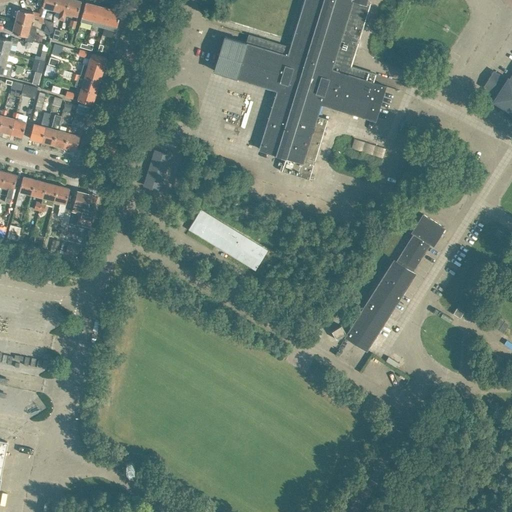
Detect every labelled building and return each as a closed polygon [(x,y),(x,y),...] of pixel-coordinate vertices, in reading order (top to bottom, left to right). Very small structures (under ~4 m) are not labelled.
[(54,9),(56,0),(37,0),(37,4),(42,5),(39,13),(41,13),(41,16),(43,17),(46,7),(54,9)] [(64,19),(65,12),(68,0),(56,0),(54,9),(60,11),(58,18),(64,19)] [(78,16),(79,11),(81,1),(78,0),(68,0),(65,12),(78,16)] [(291,47),(288,56),(225,36),(214,70),(278,90),(260,149),(285,157),(281,170),(309,179),(328,118),(317,115),(321,103),(375,120),(386,86),(348,74),(370,2),(366,1),(366,0),(305,0),(292,43),(289,42),(287,46),(291,47)] [(92,25),(98,5),(86,2),(83,12),(82,17),(80,22),(92,25)] [(104,28),(109,8),(98,5),(92,25),(104,28)] [(121,11),(109,8),(104,28),(115,31),(117,26),(121,11)] [(29,25),(31,16),(38,18),(38,21),(45,23),(43,19),(43,17),(41,16),(41,13),(39,13),(33,11),(32,12),(19,9),(15,21),(29,25)] [(53,22),(43,19),(45,23),(51,32),(53,30),(53,22)] [(35,27),(29,25),(15,21),(13,32),(26,36),(25,40),(31,42),(35,27)] [(58,41),(61,30),(55,29),(52,39),(58,41)] [(16,51),(18,39),(11,37),(11,40),(0,36),(0,49),(9,52),(10,49),(16,51)] [(54,43),(51,56),(60,58),(63,45),(54,43)] [(107,52),(108,46),(99,43),(98,50),(107,52)] [(6,61),(8,53),(14,55),(16,51),(10,49),(9,52),(0,49),(0,61),(6,63),(7,61),(6,61)] [(103,70),(107,58),(92,53),(88,65),(103,70)] [(50,57),(49,63),(57,66),(59,59),(50,57)] [(0,74),(3,75),(4,69),(5,65),(11,66),(12,63),(7,61),(6,63),(0,61),(0,74)] [(99,81),(103,70),(88,65),(83,64),(79,75),(85,77),(99,81)] [(13,65),(11,70),(23,74),(24,68),(13,65)] [(54,79),(57,68),(48,65),(47,65),(43,77),(54,80),(54,79)] [(511,74),(509,79),(508,78),(506,80),(493,71),(483,87),(497,95),(493,101),(511,112),(511,74)] [(96,93),(99,81),(85,77),(79,75),(71,73),(70,78),(76,80),(74,86),(81,88),(96,93)] [(21,90),(23,84),(12,81),(11,85),(10,87),(21,90)] [(37,88),(23,84),(21,90),(20,94),(34,98),(37,88)] [(92,104),(96,93),(81,88),(78,100),(92,104)] [(46,94),(39,92),(34,108),(41,110),(46,94)] [(62,98),(55,96),(52,104),(60,107),(62,98)] [(66,102),(64,110),(70,112),(72,104),(66,102)] [(88,116),(91,107),(78,103),(76,112),(88,116)] [(0,130),(10,133),(14,117),(12,117),(5,115),(6,110),(2,109),(2,110),(1,114),(3,114),(0,123),(0,130)] [(23,136),(26,121),(16,119),(18,113),(14,112),(12,117),(14,117),(10,133),(23,136)] [(76,112),(74,119),(86,122),(88,116),(76,112)] [(52,144),(56,128),(59,129),(60,124),(59,124),(61,116),(55,114),(51,127),(48,126),(45,126),(41,141),(52,144)] [(41,141),(45,126),(48,126),(49,121),(45,120),(42,119),(41,125),(40,125),(34,123),(32,128),(30,138),(41,141)] [(64,147),(68,131),(71,132),(72,127),(68,126),(66,131),(59,129),(56,128),(52,144),(64,147)] [(82,137),(84,130),(72,127),(71,132),(68,131),(64,147),(76,150),(80,137),(82,137)] [(386,148),(354,138),(351,148),(383,158),(386,148)] [(160,190),(170,155),(155,150),(144,185),(160,190)] [(5,202),(10,203),(18,174),(5,171),(1,187),(0,190),(0,192),(7,194),(5,202)] [(31,194),(35,179),(23,176),(21,186),(19,191),(16,204),(20,205),(22,198),(23,198),(24,192),(31,194)] [(42,197),(46,182),(35,179),(31,194),(42,197)] [(53,201),(58,185),(46,182),(42,197),(40,203),(38,210),(44,212),(46,205),(52,206),(54,201),(53,201)] [(62,217),(68,198),(70,188),(58,185),(53,201),(54,201),(60,202),(58,209),(59,209),(57,216),(62,217)] [(90,226),(95,206),(98,195),(90,193),(89,192),(86,191),(85,192),(78,190),(72,211),(77,212),(79,216),(78,223),(90,226)] [(267,250),(201,210),(189,229),(255,269),(267,250)] [(394,260),(346,336),(367,349),(415,273),(412,271),(430,242),(433,244),(444,227),(423,214),(412,231),(415,233),(397,261),(394,260)] [(17,240),(20,227),(10,225),(7,237),(17,240)] [(36,234),(34,242),(33,245),(41,247),(42,244),(44,237),(36,234)] [(53,240),(51,249),(57,251),(60,242),(53,240)] [(67,245),(65,253),(77,256),(79,245),(74,244),(73,246),(67,245)] [(285,299),(280,307),(315,328),(319,320),(285,300),(319,321),(285,299)] [(457,306),(453,313),(460,318),(461,317),(463,319),(466,313),(464,312),(464,311),(457,306)] [(504,321),(499,318),(493,327),(498,330),(504,321)] [(504,321),(499,330),(503,333),(509,324),(504,321)] [(346,333),(341,325),(332,331),(337,339),(346,333)] [(507,361),(491,352),(488,357),(504,367),(507,361)] [(398,368),(402,360),(392,354),(388,363),(398,368)]
